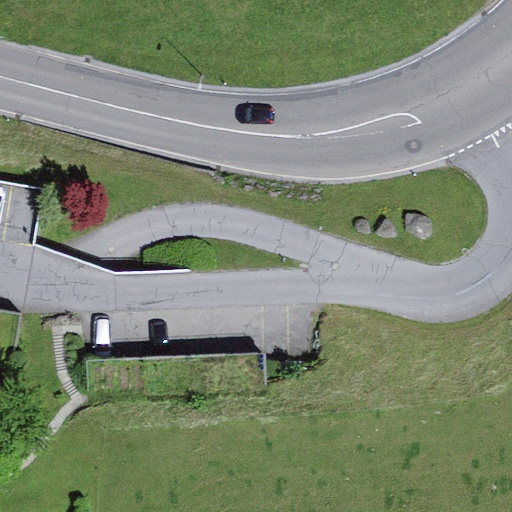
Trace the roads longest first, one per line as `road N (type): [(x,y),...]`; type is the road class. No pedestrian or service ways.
road 1 (residential): [(0,282),(153,308),(358,281),(442,297),(506,266),(511,248)]
road 2 (secondary): [(483,92),(417,124),(298,141),(151,117),(0,76)]
